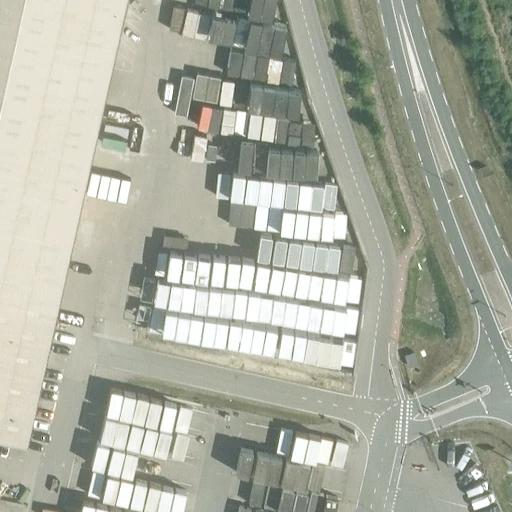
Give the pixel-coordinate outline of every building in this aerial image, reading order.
[(0,0),(0,434),(25,441),(41,368),(44,355),(50,328),(55,308),(123,0),(0,0)] [(200,0),(200,2),(274,10),(274,0),(200,0)] [(231,159),(264,165),(315,174),(319,149),(299,146),(301,135),(312,137),(315,121),(300,118),(305,89),(289,86),(282,80),(295,65),(296,56),(281,54),(286,21),(225,10),(220,37),(223,40),(218,46),(214,67),(232,70),(225,106),(222,106),(217,132),(240,136),(235,142),(231,159)] [(192,484),(208,408),(112,387),(107,411),(92,408),(87,432),(86,432),(74,488),(149,504),(151,491),(164,494),(166,483),(175,485),(176,480),(192,484)] [(245,419),(230,498),(306,511),(320,511),(330,462),(344,464),(348,438),(245,419)] [(86,500),(83,511),(108,511),(109,508),(118,509),(117,511),(122,511),(123,506),(86,500)]
